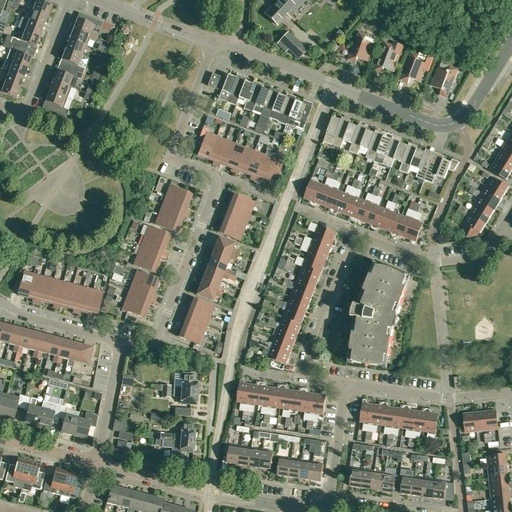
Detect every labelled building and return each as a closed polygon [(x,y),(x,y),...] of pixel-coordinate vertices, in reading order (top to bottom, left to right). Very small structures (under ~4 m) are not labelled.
[(34,0),(30,10),(47,16),(52,6),(36,0),(34,0)] [(287,15),(290,17),(295,12),(292,9),(300,0),(278,0),(265,14),(277,26),(287,15)] [(23,18),(27,20),(44,26),(47,16),(30,10),(27,8),(23,18)] [(372,9),(367,15),(374,20),(378,14),(372,9)] [(77,19),(73,29),(96,38),(97,34),(92,32),(94,25),(77,19)] [(27,20),(23,30),(40,36),(44,26),(27,20)] [(86,46),(89,39),(94,42),(96,38),(73,29),(69,39),(86,46)] [(12,38),(10,43),(25,49),(27,44),(36,47),(40,36),(23,30),(19,40),(17,39),(12,38)] [(332,42),(336,45),(345,34),(340,30),(335,36),(336,37),(332,42)] [(288,32),(278,42),(297,61),(308,50),(288,32)] [(359,33),(348,60),(355,63),(355,64),(358,58),(368,62),(375,45),(364,41),(366,35),(359,33)] [(65,49),(82,56),(88,58),(89,54),(84,52),(86,46),(69,39),(65,49)] [(7,60),(10,61),(27,68),(31,58),(23,54),(25,49),(10,43),(8,49),(11,50),(7,60)] [(393,43),(392,45),(385,43),(374,70),(381,73),(381,74),(384,68),(394,72),(404,47),(393,43)] [(85,69),(78,66),(82,56),(65,49),(61,60),(70,63),(68,69),(78,73),(83,74),(85,69)] [(418,55),(411,53),(400,80),(407,83),(407,84),(408,84),(410,78),(421,82),(425,70),(430,72),(435,59),(429,57),(421,54),(418,55)] [(7,72),(24,78),(27,68),(10,61),(7,72)] [(440,96),(447,98),(458,70),(451,67),(451,66),(449,72),(438,68),(431,86),(441,90),(439,96),(440,96)] [(83,74),(78,73),(68,69),(65,74),(57,71),(53,81),(70,88),(74,78),(81,80),(83,74)] [(24,78),(7,72),(3,82),(20,88),(24,78)] [(212,74),(207,86),(217,90),(222,78),(212,74)] [(235,106),(238,98),(243,86),(242,86),(237,83),(239,79),(227,75),(221,91),(230,95),(227,103),(235,106)] [(70,88),(53,81),(49,91),(66,98),(70,88)] [(252,112),(255,104),(259,92),(260,90),(254,88),(255,86),(244,81),(242,86),(243,86),(238,98),(246,101),(243,109),(252,112)] [(0,92),(16,99),(20,88),(3,82),(0,88),(0,92)] [(261,88),(260,90),(259,92),(255,104),(263,108),(260,116),(261,116),(267,118),(268,119),(269,119),(269,117),(272,111),(271,111),(276,99),(276,98),(270,96),(272,92),(261,88)] [(52,112),(66,117),(69,111),(64,109),(62,108),(66,98),(49,91),(45,102),(54,105),(52,112)] [(269,117),(277,121),(277,122),(285,125),(286,124),(288,117),(293,105),(287,103),(289,99),(285,97),(278,94),(276,98),(276,99),(271,111),(272,111),(269,117)] [(294,101),(293,105),(288,117),(286,124),(294,127),(293,128),(302,132),(310,112),(304,109),(305,105),(294,101)] [(260,116),(254,130),(262,133),(268,119),(267,118),(261,116),(260,116)] [(344,122),(341,120),(333,117),(323,142),(341,149),(344,140),(348,128),(342,126),(344,122)] [(350,124),(348,128),(344,140),(352,144),(349,152),(358,155),(361,147),(360,147),(365,135),(359,132),(361,128),(350,124)] [(366,130),(365,135),(360,147),(361,147),(369,150),(366,158),(374,161),(377,153),(382,141),(376,139),(378,135),(374,133),(366,130)] [(207,159),(216,136),(206,133),(197,155),(207,159)] [(212,165),(216,166),(226,140),(216,136),(207,159),(213,162),(212,165)] [(383,137),(382,141),(377,153),(386,157),(383,164),(385,166),(385,167),(389,169),(390,167),(391,168),(394,160),(399,148),(398,147),(393,145),(394,141),(391,140),(383,137)] [(220,164),(226,167),(235,144),(226,140),(216,166),(219,168),(220,164)] [(511,144),(508,142),(502,151),(511,157),(511,144)] [(408,174),(411,166),(415,154),(410,152),(411,147),(400,143),(398,147),(399,148),(394,160),(402,163),(399,171),(408,174)] [(231,172),(235,174),(245,148),(235,144),(226,167),(232,169),(231,172)] [(245,148),(235,174),(238,175),(239,172),(245,174),(254,151),(245,148)] [(417,150),(415,154),(411,166),(419,169),(416,177),(418,178),(424,181),(432,161),(426,158),(428,154),(425,153),(417,150)] [(264,155),(254,151),(245,174),(251,176),(250,180),(254,181),(264,155)] [(511,157),(502,151),(496,161),(511,170),(511,157)] [(258,179),(264,181),(273,159),(264,155),(254,181),(257,182),(258,179)] [(273,159),(264,181),(274,185),(283,162),(273,159)] [(424,181),(433,184),(442,187),(448,170),(453,172),(458,165),(440,159),(438,163),(432,161),(424,181)] [(511,170),(496,161),(490,171),(506,181),(511,170)] [(310,203),(312,205),(313,206),(321,185),(318,184),(319,182),(317,178),(313,176),(304,198),(311,201),(310,203)] [(493,178),(487,187),(503,196),(509,187),(493,178)] [(321,185),(313,206),(315,207),(318,206),(318,204),(325,206),(333,185),(335,181),(332,180),(328,179),(325,186),(321,185)] [(331,211),(332,213),(333,214),(341,193),(338,191),(341,184),(337,182),(335,181),(333,185),(325,206),(331,209),(331,211)] [(170,186),(166,196),(189,204),(192,195),(170,186)] [(352,188),(348,186),(345,194),(341,193),(333,214),(335,215),(338,213),(338,212),(345,214),(353,192),(355,189),(352,188)] [(487,187),(481,196),(498,205),(503,196),(487,187)] [(353,192),(345,214),(352,217),(351,218),(352,221),(354,222),(362,201),(358,199),(361,191),(357,190),(355,189),(353,192)] [(228,203),(251,212),(255,202),(232,194),(228,203)] [(362,201),(354,222),(355,222),(358,221),(359,219),(365,222),(373,200),(375,197),(372,196),(368,194),(365,202),(362,201)] [(186,210),(189,204),(166,196),(162,205),(188,215),(189,212),(186,210)] [(476,205),(492,214),(498,205),(481,196),(476,205)] [(372,229),(374,230),(382,209),(378,207),(381,199),(378,198),(375,197),(373,200),(365,222),(372,225),(371,226),(372,229)] [(374,230),(376,230),(378,229),(379,227),(386,230),(394,208),(395,205),(392,203),(389,202),(385,210),(382,209),(374,230)] [(223,208),(221,212),(247,222),(251,212),(228,203),(226,209),(223,208)] [(162,205),(158,215),(181,224),(183,218),(187,219),(188,215),(162,205)] [(394,238),(402,216),(398,215),(399,213),(398,210),(396,209),(398,206),(395,205),(394,208),(386,230),(392,232),(391,234),(393,237),(394,238)] [(476,205),(470,214),(486,223),(492,214),(476,205)] [(402,216),(394,238),(396,238),(399,237),(399,235),(406,238),(414,216),(415,212),(412,211),(409,210),(406,218),(402,216)] [(247,222),(221,212),(220,215),(223,217),(221,223),(243,232),(247,222)] [(423,224),(419,223),(422,215),(418,213),(415,212),(414,216),(406,238),(412,240),(412,242),(413,245),(415,246),(423,224)] [(486,223),(470,214),(464,224),(465,229),(467,237),(480,234),(486,223)] [(181,224),(158,215),(155,225),(177,233),(181,224)] [(316,233),(315,237),(336,245),(337,243),(336,241),(334,240),(336,233),(311,223),(312,221),(308,219),(306,225),(310,227),(308,230),(316,233)] [(240,241),(243,232),(221,223),(217,232),(240,241)] [(144,236),(167,245),(171,235),(148,226),(144,236)] [(167,245),(144,236),(141,246),(167,256),(168,252),(165,251),(167,245)] [(215,247),(237,256),(239,252),(233,250),(235,244),(218,237),(215,247)] [(333,248),(335,247),(336,245),(315,237),(314,240),(306,237),(304,241),(303,244),(307,245),(328,254),(331,247),(333,248)] [(327,258),(328,254),(307,245),(303,244),(302,247),(301,250),(309,253),(307,257),(328,265),(329,263),(328,261),(326,260),(327,258)] [(167,256),(141,246),(137,256),(160,264),(162,258),(165,260),(167,256)] [(211,257),(227,263),(230,257),(236,260),(237,256),(215,247),(211,257)] [(160,264),(137,256),(133,265),(156,274),(160,264)] [(225,269),(227,263),(211,257),(207,266),(230,275),(231,271),(225,269)] [(298,257),(297,261),(295,264),(303,267),(321,274),(323,267),(325,268),(328,267),(328,265),(307,257),(306,260),(298,257)] [(57,265),(50,263),(48,270),(55,272),(57,265)] [(113,265),(110,271),(116,273),(118,267),(113,265)] [(228,279),(230,275),(207,266),(204,276),(220,282),(222,276),(228,279)] [(338,336),(352,338),(350,351),(353,352),(352,362),(384,367),(385,356),(389,357),(392,330),(394,330),(397,315),(396,315),(406,289),(403,288),(407,278),(377,266),(373,276),(370,275),(363,292),(366,293),(361,307),(347,302),(341,316),(358,319),(357,324),(340,322),(338,336)] [(317,284),(321,274),(303,267),(299,277),(317,284)] [(133,281),(156,289),(159,280),(137,271),(133,281)] [(17,295),(27,298),(33,274),(23,272),(17,295)] [(43,277),(33,274),(27,298),(33,300),(33,303),(36,304),(43,277)] [(204,276),(200,285),(222,294),(224,290),(218,288),(220,282),(204,276)] [(53,280),(43,277),(36,304),(40,305),(41,302),(47,303),(53,280)] [(299,277),(295,287),(313,294),(317,284),(299,277)] [(56,309),(63,282),(53,280),(47,303),(53,305),(52,308),(56,309)] [(153,295),(156,289),(133,281),(129,290),(155,300),(157,297),(153,295)] [(63,282),(56,309),(60,310),(61,307),(67,308),(73,285),(63,282)] [(83,287),(73,285),(67,308),(73,310),(72,313),(76,314),(83,287)] [(221,298),(222,294),(200,285),(196,295),(213,301),(215,295),(221,298)] [(93,290),(83,287),(76,314),(80,315),(80,312),(87,314),(93,290)] [(313,294),(295,287),(292,297),(309,304),(313,294)] [(93,290),(87,314),(97,316),(103,293),(93,290)] [(129,290),(125,300),(148,309),(151,303),(154,304),(155,300),(129,290)] [(289,304),(288,307),(305,314),(309,304),(292,297),(289,304)] [(188,307),(211,316),(215,307),(192,298),(188,307)] [(148,309),(125,300),(122,310),(144,318),(148,309)] [(207,326),(211,316),(188,307),(186,313),(182,312),(181,316),(207,326)] [(284,317),(301,324),(305,314),(288,307),(286,311),(284,317)] [(183,321),(180,327),(203,336),(207,326),(181,316),(180,319),(183,321)] [(281,325),(280,328),(297,334),(301,324),(284,317),(281,325)] [(9,344),(13,327),(4,324),(0,338),(0,351),(0,352),(3,343),(9,344)] [(13,352),(17,353),(23,330),(13,327),(9,344),(15,346),(13,352)] [(199,345),(203,336),(180,327),(177,337),(199,345)] [(293,344),(297,334),(280,328),(279,330),(276,338),(293,344)] [(22,348),(28,349),(33,332),(23,330),(17,353),(21,354),(22,348)] [(37,358),(43,335),(33,332),(28,349),(34,351),(33,357),(37,358)] [(42,353),(48,355),(53,337),(43,335),(37,358),(40,359),(42,353)] [(53,337),(48,355),(54,356),(52,362),(56,363),(63,340),(53,337)] [(273,345),(272,348),(289,354),(293,344),(276,338),(273,345)] [(72,342),(63,340),(56,363),(60,364),(62,358),(67,360),(72,342)] [(75,371),(82,345),(72,342),(67,360),(68,360),(66,366),(72,368),(71,370),(75,371)] [(218,342),(214,352),(220,354),(222,348),(221,348),(223,344),(218,342)] [(92,348),(82,345),(75,371),(91,375),(94,362),(89,361),(92,348)] [(285,365),(289,354),(272,348),(268,358),(285,365)] [(163,361),(162,368),(170,369),(171,362),(163,361)] [(180,380),(182,382),(182,388),(174,387),(174,392),(197,394),(198,383),(194,383),(195,374),(183,373),(183,374),(181,376),(180,380)] [(247,408),(251,385),(244,384),(244,382),(242,380),(240,379),(237,402),(241,402),(240,411),(244,411),(247,412),(247,408)] [(256,386),(251,385),(247,408),(247,412),(250,412),(254,413),(255,404),(259,405),(262,383),(260,382),(258,384),(258,386),(256,386)] [(264,383),(262,383),(259,405),(262,405),(261,414),(265,414),(268,415),(269,411),(272,388),(265,387),(265,385),(264,383)] [(277,389),(272,388),(269,411),(268,415),(271,415),(275,416),(276,408),(280,408),(283,386),(282,386),(279,387),(279,389),(277,389)] [(285,386),(283,386),(280,408),(284,409),(283,417),(286,418),(289,418),(290,414),(293,391),(287,390),(287,388),(285,386)] [(301,411),(305,389),(303,389),(301,390),(300,392),(293,391),(290,414),(290,415),(295,415),(297,413),(298,411),(301,411)] [(306,389),(305,389),(301,411),(305,412),(304,420),(308,421),(311,421),(311,417),(315,395),(308,393),(308,392),(306,389)] [(197,394),(174,392),(173,397),(181,398),(181,404),(196,405),(197,394)] [(311,421),(314,422),(318,422),(319,414),(323,415),(327,392),(324,392),(322,394),(322,396),(320,395),(315,395),(311,417),(311,421)] [(5,400),(1,417),(13,420),(17,407),(22,409),(25,397),(20,395),(19,398),(6,395),(5,400)] [(24,423),(37,426),(41,409),(35,408),(37,402),(35,399),(25,397),(22,409),(28,410),(24,423)] [(370,428),(374,405),(367,404),(367,402),(365,400),(363,400),(360,422),(364,423),(363,431),(367,432),(370,432),(370,428)] [(53,417),(58,418),(62,406),(43,401),(41,409),(37,426),(50,430),(53,417)] [(374,405),(370,428),(370,432),(373,432),(377,433),(378,425),(382,425),(385,403),(383,403),(381,404),(381,406),(379,406),(374,405)] [(392,431),(395,408),(388,407),(388,406),(387,403),(385,403),(382,425),(385,426),(384,434),(388,435),(391,435),(392,431)] [(61,433),(73,436),(78,419),(79,412),(67,409),(67,408),(62,406),(58,418),(64,420),(61,433)] [(399,428),(403,428),(406,406),(405,406),(402,408),(402,410),(395,408),(392,431),(391,435),(394,436),(398,436),(399,428)] [(410,409),(408,406),(406,406),(403,428),(407,429),(406,437),(409,438),(412,438),(413,435),(416,412),(409,411),(410,409)] [(174,416),(181,416),(189,417),(190,410),(181,409),(175,408),(174,416)] [(428,409),(426,409),(424,411),(423,413),(416,412),(413,435),(412,438),(416,439),(419,439),(421,431),(424,432),(428,409)] [(431,441),(434,442),(438,415),(431,414),(431,412),(429,410),(428,409),(424,432),(428,432),(427,440),(431,441)] [(496,411),(486,412),(488,431),(498,429),(496,411)] [(84,420),(78,419),(73,436),(86,439),(88,431),(94,432),(98,416),(86,412),(84,420)] [(477,432),(488,431),(486,412),(475,413),(477,432)] [(477,432),(475,413),(463,414),(465,433),(477,432)] [(270,424),(271,420),(264,419),(264,423),(261,423),(261,428),(266,428),(267,424),(270,424)] [(194,432),(191,432),(191,428),(190,426),(185,425),(183,427),(182,431),(181,435),(157,433),(156,439),(163,440),(165,440),(194,442),(194,432)] [(165,440),(163,440),(156,439),(156,446),(162,447),(162,448),(174,449),(174,447),(180,447),(180,452),(193,453),(194,442),(165,440)] [(227,463),(238,465),(241,447),(230,445),(227,463)] [(249,467),(252,449),(241,447),(238,465),(249,467)] [(249,467),(260,468),(262,450),(252,449),(249,467)] [(273,452),(262,450),(260,468),(271,470),(273,452)] [(488,468),(507,466),(505,455),(501,455),(501,450),(486,452),(488,468)] [(14,483),(15,488),(21,490),(24,481),(29,462),(18,459),(19,457),(18,457),(13,476),(7,474),(8,470),(5,481),(14,483)] [(277,476),(288,477),(291,459),(280,458),(277,476)] [(302,461),(291,459),(288,477),(299,479),(302,461)] [(299,479),(310,481),(312,463),(302,461),(299,479)] [(29,462),(24,481),(21,490),(28,491),(31,488),(40,490),(43,479),(41,483),(36,482),(41,463),(40,462),(40,465),(29,462)] [(324,464),(312,463),(310,481),(321,482),(324,464)] [(508,477),(507,466),(488,468),(489,479),(508,477)] [(60,496),(62,491),(67,472),(56,469),(56,467),(51,486),(45,484),(46,480),(43,491),(52,493),(60,496)] [(361,488),(364,470),(352,469),(350,487),(361,488)] [(361,488),(371,490),(374,472),(364,470),(361,488)] [(60,496),(78,500),(81,489),(80,489),(79,493),(73,492),(79,472),(78,472),(77,474),(67,472),(62,491),(60,496)] [(371,490),(382,491),(385,473),(374,472),(371,490)] [(385,473),(382,491),(393,493),(394,487),(398,488),(400,476),(385,473)] [(412,496),(414,478),(403,476),(401,494),(412,496)] [(509,487),(508,477),(489,479),(490,489),(509,487)] [(412,496),(422,497),(425,479),(414,478),(412,496)] [(422,497),(433,499),(436,481),(425,479),(422,497)] [(444,501),(445,497),(455,498),(454,484),(447,483),(436,481),(433,499),(444,501)] [(106,503),(117,506),(122,489),(111,486),(106,503)] [(510,498),(509,487),(490,489),(491,500),(510,498)] [(132,492),(122,489),(117,506),(128,509),(132,492)] [(138,511),(143,494),(132,492),(128,509),(138,511)] [(149,511),(153,497),(143,494),(138,511),(140,511),(149,511)] [(149,511),(160,511),(163,503),(164,500),(153,497),(149,511)] [(511,509),(510,498),(491,500),(493,511),(511,509)] [(171,511),(173,506),(163,503),(160,511),(171,511)]
